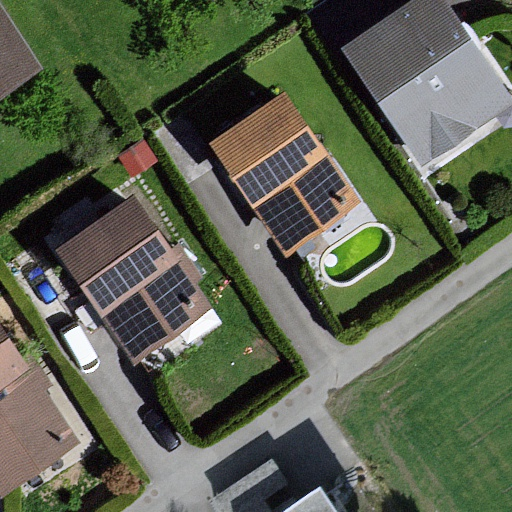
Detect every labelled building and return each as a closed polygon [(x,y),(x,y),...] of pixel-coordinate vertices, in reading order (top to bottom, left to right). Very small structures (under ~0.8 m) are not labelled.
[(0,0),(0,92),(51,60),(11,0),(0,0)] [(511,108),(439,0),(423,0),(340,55),(420,176),(511,114),(511,108)] [(281,100),(208,151),(290,265),(362,213),(281,100)] [(131,204),(51,257),(129,372),(208,319),(131,204)] [(0,331),(0,492),(5,501),(80,451),(0,331)] [(221,511),(337,511),(334,506),(323,511),(298,511),(277,478),(221,511)]
